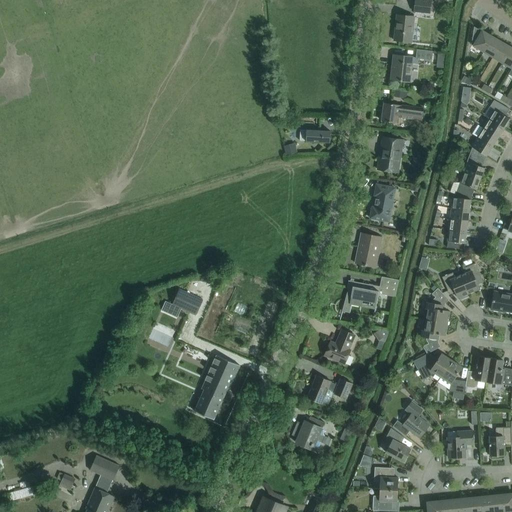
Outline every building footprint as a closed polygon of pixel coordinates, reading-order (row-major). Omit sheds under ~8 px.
[(426,0),(414,0),(414,11),(430,13),(431,0),(426,0)] [(395,29),(394,40),(411,42),(414,16),(398,15),(397,29),(395,29)] [(476,47),(484,33),(474,27),(471,44),(476,47)] [(487,53),(495,39),(484,33),(476,47),(487,53)] [(498,59),(506,45),(495,39),(487,53),(498,59)] [(509,66),(511,60),(511,48),(506,45),(498,59),(509,66)] [(416,58),(432,60),(433,51),(417,50),(416,58)] [(410,82),(412,57),(393,55),(390,80),(410,82)] [(507,97),(510,91),(503,87),(499,93),(507,97)] [(393,96),(405,98),(406,92),(394,90),(393,96)] [(494,109),(489,119),(504,128),(510,119),(505,116),(509,109),(494,100),(490,106),(494,109)] [(422,120),(423,108),(384,103),(381,121),(396,123),(397,117),(422,120)] [(498,137),(504,128),(489,119),(483,128),(498,137)] [(492,146),(498,137),(483,128),(477,137),(492,146)] [(306,141),(330,142),(331,131),(306,130),(300,130),(299,140),(306,141)] [(398,154),(400,139),(382,137),(380,150),(383,150),(382,156),(379,156),(377,169),(398,172),(400,154),(398,154)] [(486,156),(492,146),(477,137),(471,146),(486,156)] [(295,143),(283,146),(286,155),(298,152),(295,143)] [(486,156),(471,146),(472,147),(463,172),(480,178),(484,168),(479,166),(481,160),(485,155),(486,156)] [(476,189),(480,178),(463,172),(460,183),(453,182),(449,192),(455,194),(454,197),(453,197),(470,200),(470,199),(469,199),(470,193),(472,187),(476,189)] [(389,221),(395,188),(376,184),(374,195),(376,196),(374,207),(372,207),(370,218),(389,221)] [(469,210),(470,200),(453,197),(451,208),(469,210)] [(468,221),(469,210),(451,208),(450,219),(468,221)] [(466,232),(468,221),(450,219),(448,230),(466,232)] [(465,243),(466,232),(448,230),(447,241),(448,241),(447,247),(459,249),(459,242),(465,243)] [(355,263),(375,267),(382,237),(361,233),(362,234),(361,240),(360,240),(355,263)] [(499,240),(495,251),(501,254),(505,241),(499,239),(499,240)] [(470,259),(463,262),(465,267),(472,264),(470,259)] [(482,279),(475,263),(472,264),(465,267),(464,268),(466,273),(461,275),(468,293),(479,289),(476,283),(481,281),(480,279),(482,279)] [(468,293),(461,275),(455,277),(453,272),(442,277),(448,291),(454,288),(458,298),(459,297),(460,300),(468,297),(467,294),(468,293)] [(383,284),(397,286),(397,285),(398,280),(381,276),(381,278),(384,278),(383,284)] [(351,303),(359,305),(361,298),(377,301),(380,286),(353,281),(351,296),(347,296),(347,294),(346,294),(342,311),(350,312),(351,303)] [(427,302),(424,319),(447,323),(449,311),(442,310),(442,305),(447,299),(448,300),(449,300),(437,288),(432,293),(435,297),(432,300),(431,303),(427,302)] [(179,289),(170,307),(194,318),(202,299),(179,289)] [(511,294),(504,293),(494,291),(491,309),(498,311),(500,309),(506,310),(505,311),(511,312),(511,294)] [(445,335),(447,323),(424,319),(421,336),(426,337),(426,340),(428,343),(423,346),(427,354),(440,346),(439,347),(435,339),(435,338),(437,339),(437,334),(445,335)] [(348,349),(355,335),(342,329),(336,344),(330,341),(324,355),(344,364),(350,350),(348,349)] [(440,377),(452,360),(441,353),(438,359),(436,358),(431,361),(427,354),(413,361),(423,379),(435,373),(440,377)] [(240,365),(216,355),(201,389),(203,389),(194,410),(214,419),(226,390),(228,391),(240,365)] [(486,381),(491,358),(478,356),(476,372),(468,371),(466,381),(465,386),(472,387),(474,387),(476,386),(477,384),(478,380),(486,381)] [(503,360),(491,358),(486,381),(511,386),(511,383),(511,370),(501,369),(503,360)] [(461,367),(452,360),(440,377),(450,383),(449,391),(464,394),(465,386),(466,381),(453,379),(461,367)] [(331,381),(316,375),(307,397),(322,404),(328,389),(334,392),(334,393),(346,398),(352,384),(340,379),(338,384),(331,381)] [(429,425),(417,416),(422,409),(412,401),(405,410),(411,414),(403,425),(397,420),(392,426),(405,436),(410,430),(419,438),(429,425)] [(321,429),(324,421),(310,416),(310,417),(312,417),(310,423),(302,426),(297,424),(298,421),(297,421),(291,435),(297,437),(300,445),(312,450),(313,449),(319,446),(324,436),(321,429)] [(473,430),(471,430),(471,427),(465,427),(465,431),(457,431),(458,437),(447,438),(448,458),(465,457),(465,445),(473,444),(473,430)] [(503,442),(511,442),(511,432),(511,427),(496,427),(496,436),(489,436),(490,456),(504,455),(503,442)] [(391,428),(383,442),(389,445),(386,452),(404,461),(410,449),(398,442),(401,436),(404,438),(404,437),(391,428)] [(90,470),(101,475),(113,480),(119,465),(96,455),(90,470)] [(380,482),(379,489),(397,489),(398,478),(391,477),(391,468),(374,467),(374,481),(380,482)] [(72,485),(75,479),(64,474),(61,481),(72,485)] [(87,509),(85,511),(107,511),(114,496),(107,493),(112,480),(101,475),(100,474),(95,487),(85,509),(87,509)] [(397,502),(397,489),(379,489),(379,496),(373,495),(372,510),(389,511),(389,501),(397,502)] [(511,510),(511,493),(503,495),(505,511),(511,510)] [(505,511),(503,495),(493,496),(494,511),(505,511)] [(493,511),(494,511),(493,496),(482,497),(483,511),(493,511)] [(284,511),(287,506),(263,497),(256,511),(284,511)] [(483,511),(482,497),(471,498),(472,511),(483,511)] [(472,511),(471,498),(460,499),(461,511),(472,511)] [(319,511),(323,503),(313,499),(307,511),(319,511)] [(461,511),(460,499),(449,500),(450,511),(461,511)] [(450,511),(449,500),(438,501),(439,511),(450,511)] [(439,511),(438,501),(428,503),(428,511),(439,511)]
